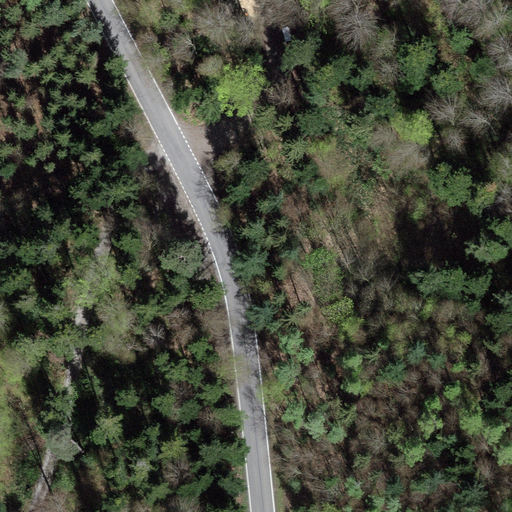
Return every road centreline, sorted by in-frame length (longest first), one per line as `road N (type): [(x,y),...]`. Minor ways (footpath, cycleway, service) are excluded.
road 1 (tertiary): [(99,0),(227,247),(263,511)]
road 2 (track): [(31,511),(68,346),(123,183),(178,147)]
road 3 (track): [(232,0),(249,36),(239,87),(178,147)]
